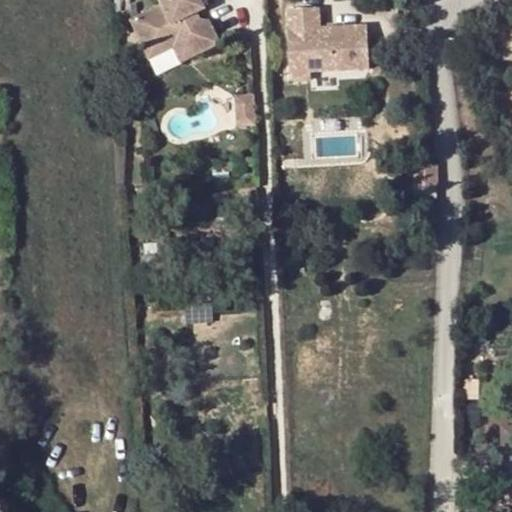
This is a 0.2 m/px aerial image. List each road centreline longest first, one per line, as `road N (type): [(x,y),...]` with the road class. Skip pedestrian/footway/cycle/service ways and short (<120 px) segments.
road 1 (unclassified): [(263,0),(283,511)]
road 2 (unclassified): [(438,511),(456,194),(444,74),(450,18)]
